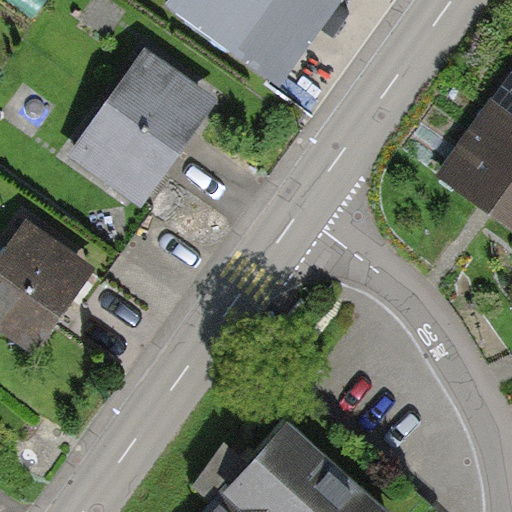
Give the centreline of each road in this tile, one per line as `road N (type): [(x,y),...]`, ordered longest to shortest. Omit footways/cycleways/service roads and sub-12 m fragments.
road 1 (residential): [(300,215),(420,303),(477,387),(509,488),(507,511)]
road 2 (tertiary): [(300,215),(86,511)]
road 3 (tertiary): [(452,0),(300,215)]
